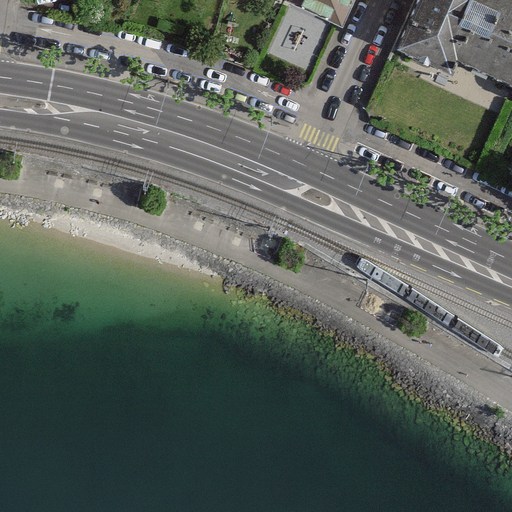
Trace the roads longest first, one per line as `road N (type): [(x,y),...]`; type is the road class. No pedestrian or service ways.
road 1 (primary): [(299,184),(187,139),(0,96)]
road 2 (primary): [(511,278),(299,184)]
road 3 (residential): [(299,184),(384,0)]
